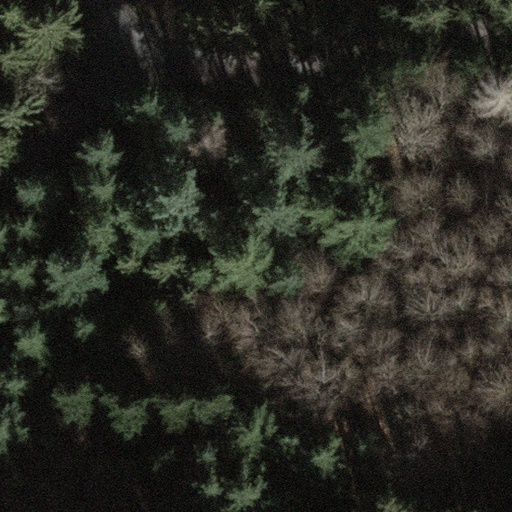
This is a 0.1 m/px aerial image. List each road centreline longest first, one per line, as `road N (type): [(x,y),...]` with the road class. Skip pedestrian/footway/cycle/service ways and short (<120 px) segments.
road 1 (track): [(511,39),(313,71),(157,41)]
road 2 (track): [(157,41),(0,179)]
